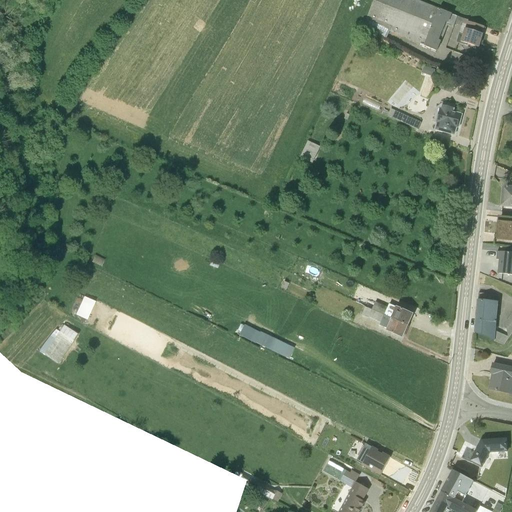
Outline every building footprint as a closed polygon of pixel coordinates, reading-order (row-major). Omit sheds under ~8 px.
[(451,14),(415,0),(372,0),(363,24),(395,44),(399,35),(437,51),(451,14)] [(484,27),(459,17),(456,25),(465,29),(481,35),(484,27)] [(465,29),(461,43),(479,48),(483,35),(481,35),(465,29)] [(434,70),(423,66),(421,73),(432,77),(434,70)] [(453,87),(442,83),(439,89),(451,93),(453,87)] [(454,137),(461,114),(454,112),(454,110),(441,106),(434,131),(454,137)] [(421,123),(391,109),(388,116),(417,130),(421,123)] [(309,140),(303,153),(316,159),(322,145),(309,140)] [(511,186),(502,186),(500,207),(511,207),(511,186)] [(511,218),(498,217),(495,240),(511,241),(511,218)] [(511,276),(511,253),(497,251),(496,261),(499,261),(497,275),(511,276)] [(104,260),(94,256),(92,261),(102,265),(104,260)] [(85,294),(77,312),(88,317),(96,299),(85,294)] [(497,302),(477,301),(476,318),(496,323),(497,302)] [(365,307),(362,316),(379,322),(386,305),(376,302),(373,310),(365,307)] [(402,339),(412,315),(389,305),(384,315),(392,319),(387,332),(402,339)] [(511,333),(511,312),(499,335),(508,341),(511,333)] [(476,318),(474,334),(494,341),(496,323),(476,318)] [(259,333),(243,326),(238,336),(253,344),(254,342),(288,359),(293,348),(260,331),(259,333)] [(59,363),(71,341),(52,330),(39,352),(59,363)] [(511,367),(492,364),(490,375),(491,375),(488,390),(509,395),(509,397),(511,397),(511,367)] [(482,469),(490,453),(509,452),(508,438),(480,440),(469,462),(482,469)] [(389,456),(369,447),(361,464),(380,473),(389,456)] [(329,461),(322,471),(338,481),(344,470),(329,461)] [(357,477),(344,470),(338,481),(350,488),(357,477)] [(476,511),(486,496),(449,476),(429,511),(444,511),(447,508),(454,511),(476,511)] [(355,483),(338,511),(359,511),(365,503),(362,501),(368,490),(355,483)]
